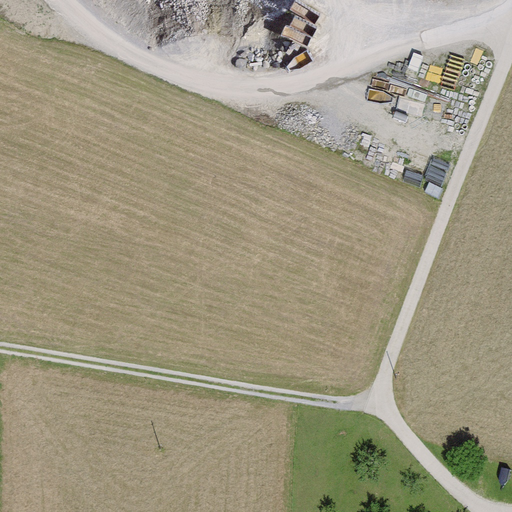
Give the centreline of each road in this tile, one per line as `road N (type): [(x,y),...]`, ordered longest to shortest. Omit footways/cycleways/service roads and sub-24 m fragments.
road 1 (unknown): [(80,0),(106,24),(182,58),(247,65),(511,9)]
road 2 (unclassified): [(0,351),(379,406)]
road 3 (unclassified): [(379,406),(511,91)]
road 4 (unclassified): [(493,511),(379,406)]
